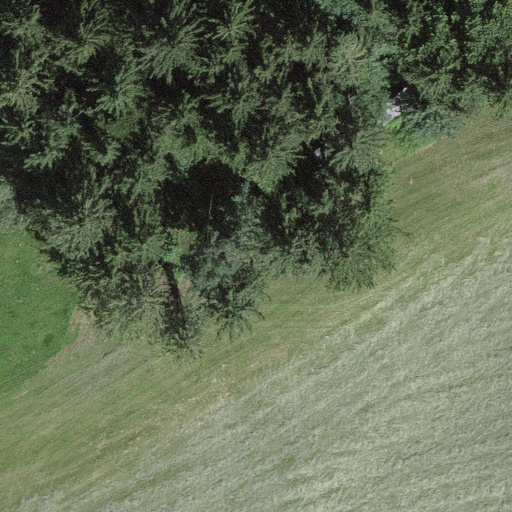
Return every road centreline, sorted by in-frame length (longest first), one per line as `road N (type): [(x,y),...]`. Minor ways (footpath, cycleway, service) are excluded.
road 1 (track): [(149,329),(0,149)]
road 2 (track): [(149,329),(0,410)]
